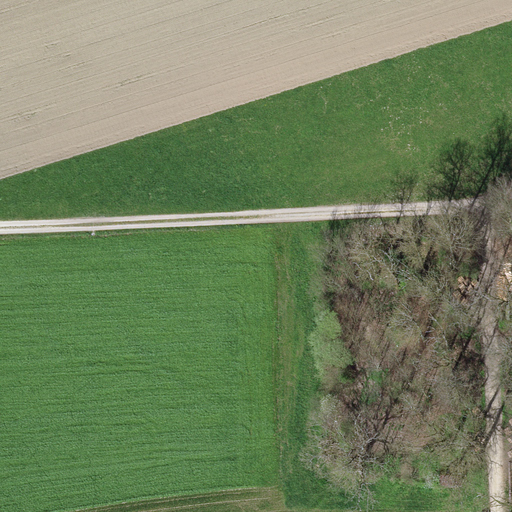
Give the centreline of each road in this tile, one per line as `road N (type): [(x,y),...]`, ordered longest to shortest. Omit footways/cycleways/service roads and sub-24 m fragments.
road 1 (track): [(0,232),(485,207),(511,193)]
road 2 (track): [(496,511),(485,207)]
